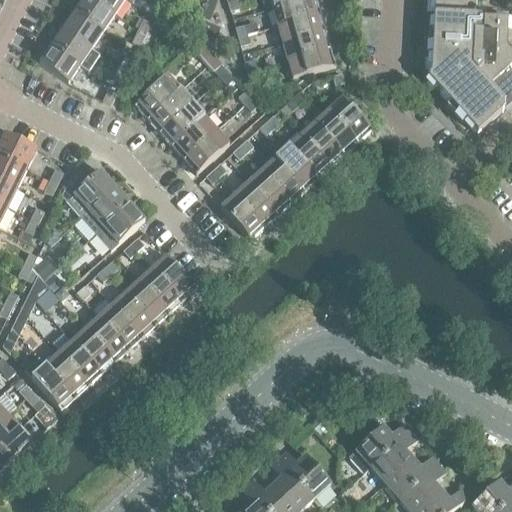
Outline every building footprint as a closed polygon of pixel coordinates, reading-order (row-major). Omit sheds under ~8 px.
[(121,0),(87,0),(87,1),(116,21),(127,4),(121,0)] [(177,0),(170,0),(164,5),(170,12),(180,4),(177,0)] [(270,0),(274,13),(317,1),(316,0),(270,0)] [(440,0),(441,1),(435,0),(433,35),(439,35),(438,46),(432,46),(432,47),(438,48),(438,58),(432,58),(431,78),(427,81),(450,107),(455,103),(462,111),(457,115),(458,116),(463,112),(470,120),(465,124),(478,138),(491,125),(491,126),(505,113),(506,113),(506,112),(507,111),(507,110),(507,109),(507,108),(506,107),(506,106),(511,100),(511,19),(510,17),(505,21),(483,20),(483,19),(482,17),(481,16),(479,16),(477,17),(476,19),(477,0),(440,0)] [(87,1),(76,18),(104,37),(116,21),(87,1)] [(274,13),(279,30),(322,18),(317,1),(274,13)] [(239,4),(230,7),(232,16),(241,14),(239,4)] [(170,12),(164,5),(154,12),(160,19),(170,12)] [(76,18),(64,36),(93,55),(94,53),(104,37),(76,18)] [(279,30),(284,48),(327,36),(322,18),(279,30)] [(144,24),(138,36),(146,40),(152,28),(144,24)] [(237,32),(239,41),(249,39),(246,30),(237,32)] [(64,36),(53,52),(82,71),(88,75),(100,58),(94,53),(93,55),(64,36)] [(146,40),(138,36),(133,47),(141,51),(146,40)] [(284,48),(289,65),(332,53),(327,36),(284,48)] [(249,39),(239,41),(242,51),(251,48),(249,39)] [(197,55),(210,69),(217,63),(204,48),(197,55)] [(82,71),(53,52),(40,70),(69,89),(82,71)] [(332,53),(289,65),(294,84),(337,72),(332,53)] [(125,61),(120,73),(128,77),(133,65),(125,61)] [(210,69),(222,82),(229,76),(217,63),(210,69)] [(247,67),(249,76),(259,73),(256,64),(247,67)] [(128,77),(120,73),(114,84),(122,88),(128,77)] [(259,73),(249,76),(252,85),(261,83),(259,73)] [(229,76),(222,82),(229,89),(236,83),(229,76)] [(335,82),(337,91),(347,88),(344,79),(335,82)] [(136,111),(149,125),(182,95),(169,81),(142,106),(136,111)] [(103,106),(111,110),(117,99),(109,95),(103,106)] [(149,125),(161,138),(194,108),(182,95),(149,125)] [(240,102),(246,108),(253,102),(247,95),(240,102)] [(302,95),(294,102),(301,109),(309,102),(302,95)] [(136,111),(142,106),(136,100),(130,105),(136,111)] [(253,102),(246,108),(253,116),(260,109),(253,102)] [(301,109),(294,102),(288,108),(294,115),(301,109)] [(344,103),(330,115),(360,149),(374,136),(344,103)] [(161,138),(173,151),(206,121),(194,108),(161,138)] [(330,115),(317,127),(347,160),(360,149),(330,115)] [(275,120),(268,127),(274,134),(282,127),(275,120)] [(173,151),(185,164),(218,134),(206,121),(173,151)] [(274,134),(268,127),(261,133),(268,140),(274,134)] [(317,127),(303,140),(333,173),(347,160),(317,127)] [(218,134),(185,164),(198,179),(231,149),(218,134)] [(6,139),(0,151),(0,161),(27,175),(37,155),(6,139)] [(303,140),(290,151),(320,185),(333,173),(303,140)] [(249,144),(241,151),(247,158),(255,151),(249,144)] [(247,158),(241,151),(235,157),(241,164),(247,158)] [(290,151),(277,163),(307,197),(320,185),(290,151)] [(0,161),(0,186),(17,195),(27,175),(0,161)] [(277,163),(263,176),(293,209),(307,197),(277,163)] [(222,168),(215,174),(222,181),(228,175),(222,168)] [(63,202),(83,224),(116,193),(101,176),(93,184),(88,180),(77,174),(66,196),(63,202)] [(222,181),(215,174),(208,181),(214,188),(222,181)] [(56,175),(50,187),(58,191),(64,179),(56,175)] [(263,176),(250,187),(280,221),(293,209),(263,176)] [(0,186),(0,210),(8,215),(17,195),(0,186)] [(58,191),(50,187),(45,198),(53,202),(58,191)] [(250,187),(237,199),(268,232),(280,221),(250,187)] [(83,224),(97,239),(131,208),(116,193),(83,224)] [(268,232),(237,199),(223,212),(253,245),(268,232)] [(131,208),(97,239),(112,256),(146,225),(131,208)] [(37,212),(30,225),(38,229),(45,216),(37,212)] [(38,229),(30,225),(25,235),(33,239),(38,229)] [(45,244),(51,251),(61,242),(54,235),(45,244)] [(138,243),(132,249),(139,256),(145,251),(138,243)] [(139,256),(132,249),(124,256),(131,263),(139,256)] [(30,257),(23,270),(33,275),(40,261),(38,260),(38,261),(30,257)] [(40,261),(33,275),(49,293),(50,293),(43,285),(59,271),(48,259),(43,263),(40,261)] [(168,261),(154,273),(184,306),(198,294),(168,261)] [(111,266),(104,273),(110,280),(118,273),(111,266)] [(28,285),(33,275),(23,270),(18,280),(28,285)] [(110,280),(104,273),(97,279),(103,286),(110,280)] [(154,273),(140,285),(170,318),(184,306),(154,273)] [(34,288),(29,297),(36,305),(49,293),(33,275),(28,285),(34,288)] [(63,286),(54,276),(45,284),(54,294),(63,286)] [(140,285),(127,298),(157,331),(170,318),(140,285)] [(77,297),(84,304),(91,297),(85,290),(77,297)] [(11,295),(4,309),(12,313),(19,299),(11,295)] [(29,297),(21,314),(28,322),(36,305),(29,297)] [(127,298),(114,310),(144,342),(157,331),(127,298)] [(12,313),(4,309),(0,316),(0,318),(7,323),(12,313)] [(114,310),(101,321),(131,354),(144,342),(114,310)] [(21,314),(12,331),(19,339),(28,322),(21,314)] [(101,321),(86,334),(117,367),(131,354),(101,321)] [(19,339),(12,331),(3,350),(10,358),(19,339)] [(86,334),(74,346),(104,379),(117,367),(86,334)] [(74,346),(61,358),(91,391),(104,379),(74,346)] [(61,358),(47,370),(77,403),(91,391),(61,358)] [(0,364),(0,373),(3,376),(10,370),(3,362),(0,364)] [(10,370),(3,376),(9,383),(16,376),(10,370)] [(77,403),(47,370),(33,383),(63,416),(77,403)] [(19,395),(27,404),(34,397),(27,389),(19,395)] [(34,397),(27,404),(32,410),(40,403),(34,397)] [(0,427),(9,419),(0,409),(0,427)] [(46,422),(53,429),(60,423),(53,416),(46,422)] [(365,419),(361,422),(371,434),(381,427),(373,418),(372,418),(371,420),(370,419),(370,418),(369,419),(367,420),(366,419),(365,419)] [(0,427),(0,451),(21,432),(9,419),(0,427)] [(364,478),(371,472),(410,437),(403,429),(391,439),(383,430),(349,461),(364,478)] [(21,432),(0,451),(0,475),(1,476),(34,446),(21,432)] [(371,472),(385,488),(413,463),(406,455),(418,445),(410,437),(371,472)] [(287,456),(279,463),(314,503),(331,488),(306,460),(297,468),(287,456)] [(385,488),(400,504),(439,469),(432,461),(420,471),(413,463),(385,488)] [(281,482),(273,490),(292,511),(304,511),(314,503),(279,463),(271,471),(281,482)] [(400,504),(406,511),(423,511),(442,496),(434,487),(446,477),(439,469),(400,504)] [(254,485),(246,492),(264,511),(292,511),(273,490),(265,497),(254,485)] [(473,511),(503,511),(511,504),(511,490),(508,494),(500,485),(472,510),(473,511)] [(249,511),(248,511),(264,511),(246,492),(238,499),(249,511)] [(442,496),(423,511),(457,511),(469,502),(461,493),(449,504),(442,496)]
